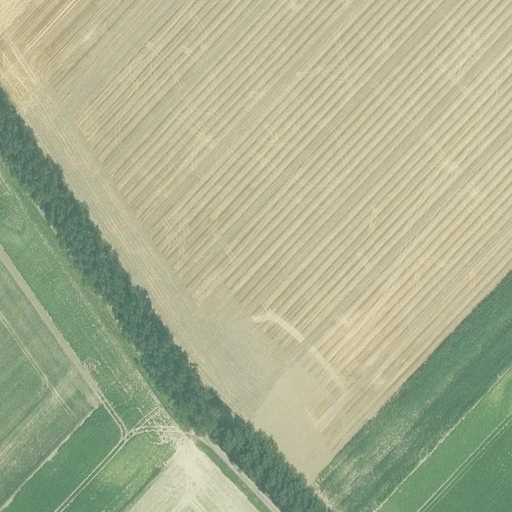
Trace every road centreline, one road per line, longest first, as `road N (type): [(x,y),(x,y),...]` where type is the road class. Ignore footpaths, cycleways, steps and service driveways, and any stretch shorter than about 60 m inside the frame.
road 1 (track): [(276,511),(168,393),(0,146)]
road 2 (track): [(196,426),(220,415),(234,420),(321,511)]
